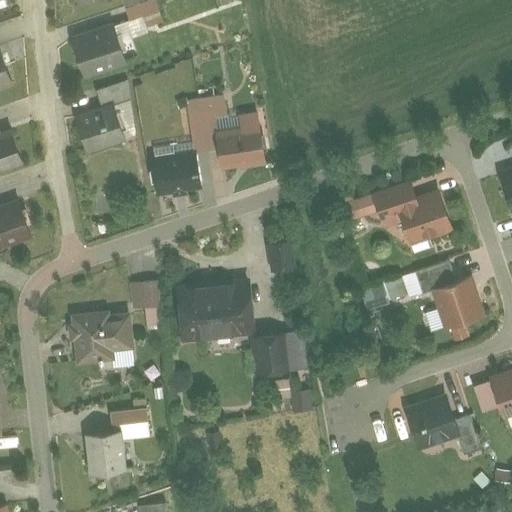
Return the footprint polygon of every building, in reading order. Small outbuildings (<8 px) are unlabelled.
[(124,0),(128,8),(151,0),(124,0)] [(151,0),(128,8),(132,20),(146,15),(150,28),(166,22),(158,0),(151,0)] [(150,28),(146,15),(132,20),(119,24),(124,40),(151,31),(150,28)] [(124,40),(119,24),(118,21),(73,36),(87,78),(132,62),(124,40)] [(0,90),(18,83),(13,72),(17,70),(7,44),(0,47),(0,90)] [(116,102),(129,138),(139,134),(133,101),(132,79),(99,91),(104,106),(116,102)] [(203,99),(212,149),(225,147),(220,117),(232,115),(229,95),(203,99)] [(199,151),(212,149),(203,99),(191,101),(199,151)] [(90,152),(129,138),(116,102),(104,106),(77,116),(90,152)] [(232,115),(220,117),(225,147),(228,166),(269,160),(261,110),(232,115)] [(0,173),(28,163),(15,128),(10,130),(8,126),(0,129),(0,173)] [(156,146),(158,158),(179,154),(177,142),(156,146)] [(205,186),(199,151),(179,154),(158,158),(154,159),(160,194),(205,186)] [(511,198),(511,167),(503,170),(511,198)] [(414,243),(456,229),(442,186),(419,194),(414,179),(374,192),(381,212),(386,227),(406,221),(414,243)] [(349,222),(381,212),(374,192),(342,203),(349,222)] [(0,248),(35,236),(31,226),(35,224),(24,195),(0,203),(0,248)] [(291,238),(273,241),(276,264),(295,261),(291,238)] [(433,287),(460,278),(453,259),(404,275),(411,295),(433,287)] [(488,314),(474,273),(460,278),(433,287),(447,328),(488,314)] [(185,336),(258,330),(254,277),(234,279),(233,275),(196,278),(196,282),(181,283),(185,336)] [(162,279),(134,282),(137,308),(165,305),(162,279)] [(385,286),(368,292),(373,309),(391,303),(385,286)] [(113,308),(72,311),(74,345),(78,345),(79,363),(117,360),(116,349),(138,347),(135,309),(113,311),(113,308)] [(311,328),(254,333),(257,373),(314,369),(311,328)] [(511,367),(494,374),(508,415),(511,413),(511,367)] [(293,376),(276,378),(278,400),(295,399),(294,389),(293,376)] [(315,387),(294,389),(295,399),(296,413),(318,411),(315,387)] [(454,390),(407,405),(421,449),(461,436),(464,435),(459,418),(463,417),(454,390)] [(136,399),(137,408),(149,407),(148,398),(136,399)] [(113,411),(115,430),(124,428),(126,442),(153,438),(149,407),(137,408),(113,411)] [(463,417),(459,418),(464,435),(461,436),(466,453),(484,447),(473,414),(463,417)] [(206,421),(196,422),(197,439),(207,438),(206,421)] [(115,430),(88,433),(92,474),(129,469),(126,442),(124,428),(115,430)] [(511,469),(502,468),(497,479),(511,481),(511,469)] [(141,504),(141,511),(176,511),(175,501),(141,504)]
